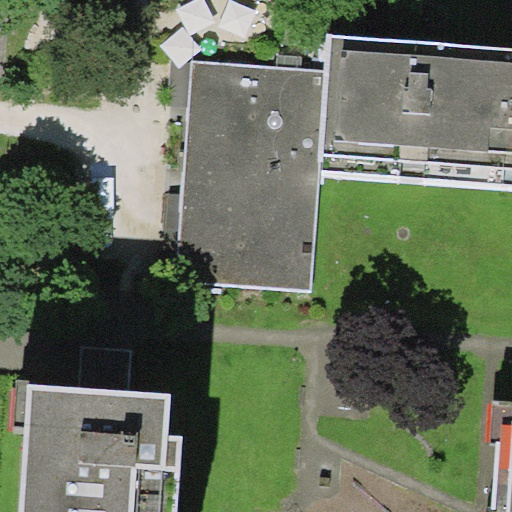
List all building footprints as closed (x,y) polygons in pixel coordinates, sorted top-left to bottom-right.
[(423,42),(328,35),(326,70),(319,175),(499,188),(509,48),(423,42)] [(511,47),(509,48),(499,188),(511,188),(511,47)] [(192,61),(176,280),(311,289),(319,175),(326,70),(192,61)] [(28,379),(15,378),(12,427),(25,427),(19,511),(177,511),(183,436),(169,435),(172,394),(28,384),(28,379)] [(511,511),(511,398),(492,397),(489,441),(497,442),(492,511),(511,511)]
